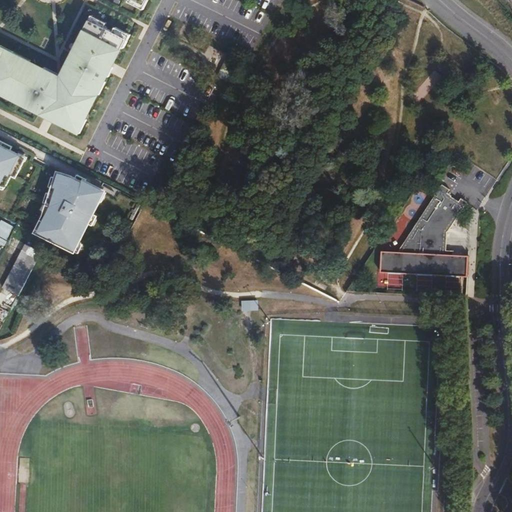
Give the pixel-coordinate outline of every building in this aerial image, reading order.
[(144,0),(143,4),(134,0),(129,0),(128,2),(143,10),(147,0),(144,0)] [(93,23),(104,28),(107,23),(91,16),(83,31),(86,33),(87,32),(88,33),(93,23)] [(0,88),(13,96),(13,97),(27,105),(28,103),(39,109),(39,110),(45,114),(54,118),(65,124),(66,124),(67,122),(79,128),(83,119),(85,120),(98,94),(96,93),(102,81),(104,83),(104,82),(121,47),(125,39),(113,32),(104,28),(93,23),(88,33),(87,32),(86,33),(71,64),(73,65),(63,83),(43,73),(44,71),(43,71),(29,64),(28,66),(0,51),(0,88)] [(125,39),(121,47),(124,49),(130,35),(115,28),(113,32),(125,39)] [(1,46),(0,47),(0,51),(28,66),(29,64),(31,61),(1,46)] [(44,71),(43,73),(63,83),(73,65),(71,64),(68,62),(61,76),(45,68),(43,71),(44,71)] [(98,94),(100,95),(106,83),(104,82),(104,83),(102,81),(96,93),(98,94)] [(13,96),(0,88),(0,94),(11,100),(13,97),(13,96)] [(39,109),(28,103),(27,105),(25,107),(37,113),(39,110),(39,109)] [(79,128),(67,122),(66,124),(65,124),(64,126),(80,135),(87,120),(85,120),(83,119),(79,128)] [(0,183),(6,186),(12,174),(17,176),(24,161),(14,156),(15,153),(0,145),(0,183)] [(54,207),(40,235),(74,253),(101,201),(98,199),(102,191),(71,176),(58,172),(48,204),(50,205),(54,207)] [(400,252),(382,251),(381,272),(388,273),(388,270),(404,271),(404,273),(418,274),(418,272),(434,272),(434,275),(447,276),(447,273),(461,273),(460,276),(468,277),(469,256),(454,255),(454,251),(447,250),(448,232),(467,202),(461,198),(459,201),(448,193),(450,189),(442,184),(400,249),(400,252)] [(36,233),(40,235),(54,207),(50,205),(36,233)] [(0,235),(6,239),(10,232),(11,232),(13,227),(0,219),(0,235)] [(164,239),(149,243),(150,250),(166,246),(164,239)] [(26,244),(3,287),(19,296),(42,252),(26,244)] [(259,308),(259,299),(243,300),(243,309),(259,308)]
